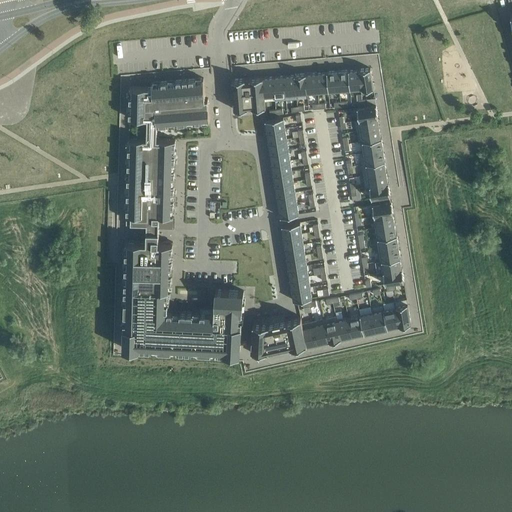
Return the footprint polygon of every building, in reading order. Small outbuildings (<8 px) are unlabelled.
[(371,68),(360,69),(362,90),(361,90),(361,91),(374,90),(371,68)] [(350,69),(339,70),(340,89),(350,89),(351,88),(349,70),(350,70),(350,69)] [(350,70),(349,70),(351,88),(350,89),(351,91),(361,90),(362,90),(360,69),(350,70)] [(339,70),(327,71),(327,72),(328,72),(329,90),(340,89),(339,70)] [(327,72),(317,73),(319,91),(329,90),(328,72),(327,72)] [(307,73),(295,74),(295,75),(296,75),(297,93),(307,92),(308,92),(306,74),(307,74),(307,73)] [(307,74),(306,74),(308,92),(307,92),(307,94),(319,94),(319,91),(317,73),(307,74)] [(285,75),(274,76),(275,95),(275,100),(287,99),(287,94),(286,94),(285,75)] [(295,75),(285,75),(286,94),(287,94),(297,93),(296,75),(295,75)] [(274,76),(263,77),(265,96),(275,95),(274,76)] [(263,77),(232,79),(235,109),(236,109),(239,109),(239,107),(244,106),(244,108),(247,108),(248,108),(248,107),(253,106),(253,107),(256,107),(257,107),(256,105),(262,105),(262,107),(266,106),(265,101),(265,96),(263,77)] [(125,286),(125,287),(169,288),(172,288),(172,287),(172,286),(172,280),(172,278),(172,274),(173,271),(173,265),(173,257),(173,256),(173,250),(173,242),(164,241),(159,241),(160,228),(160,226),(170,226),(170,215),(174,215),(174,214),(174,213),(174,207),(174,198),(175,192),(175,190),(175,185),(175,183),(175,177),(175,171),(175,168),(175,162),(175,155),(176,153),(176,147),(176,139),(158,138),(158,125),(169,124),(170,124),(175,123),(188,122),(194,122),(200,121),(203,121),(209,120),(210,120),(209,98),(206,98),(204,78),(203,78),(202,78),(197,78),(179,80),(175,80),(169,81),(166,81),(160,81),(154,82),(152,82),(153,87),(130,86),(130,88),(130,94),(130,103),(130,109),(129,118),(148,118),(147,138),(129,137),(129,139),(129,145),(129,154),(128,160),(128,169),(128,175),(128,184),(128,190),(127,199),(127,205),(127,224),(147,224),(147,241),(126,240),(126,242),(126,248),(126,256),(125,286)] [(377,104),(358,107),(360,119),(378,116),(378,117),(379,117),(377,104)] [(284,116),(266,119),(267,130),(286,127),(284,116)] [(360,119),(355,119),(357,131),(361,130),(380,127),(378,117),(378,116),(360,119)] [(286,127),(267,130),(269,141),(287,138),(286,127)] [(380,127),(361,130),(363,140),(363,141),(381,138),(381,137),(380,127)] [(363,140),(361,140),(362,152),(384,149),(382,137),(381,137),(381,138),(363,141),(363,140)] [(287,138),(269,141),(271,152),(289,149),(287,138)] [(289,149),(271,152),(273,162),(291,159),(289,149)] [(362,152),(360,152),(362,164),(385,160),(386,160),(384,149),(362,152)] [(291,159),(273,162),(274,173),(293,170),(291,159)] [(385,160),(362,164),(364,175),(387,171),(385,160)] [(293,170),(274,173),(276,184),(294,181),(293,170)] [(387,171),(364,175),(366,187),(370,186),(388,183),(388,182),(387,171)] [(294,181),(276,184),(278,195),(296,192),(294,181)] [(388,183),(370,186),(372,198),(391,195),(389,182),(388,182),(388,183)] [(296,192),(278,195),(279,205),(298,202),(296,192)] [(392,200),(371,204),(373,216),(375,216),(375,215),(393,213),(394,213),(392,200)] [(298,202),(279,205),(281,216),(299,213),(298,202)] [(393,213),(375,215),(375,216),(377,227),(395,224),(393,213)] [(301,221),(282,224),(284,235),(302,232),(301,221)] [(395,224),(377,227),(378,237),(397,235),(397,234),(395,224)] [(302,232),(284,235),(286,246),(304,243),(302,232)] [(378,237),(376,237),(378,249),(399,246),(397,234),(397,235),(378,237)] [(304,243),(286,246),(288,257),(306,254),(305,246),(304,243)] [(399,246),(378,249),(380,261),(382,260),(400,257),(401,257),(399,246)] [(306,254),(288,257),(289,268),(308,265),(306,254)] [(400,257),(382,260),(384,271),(402,268),(400,257)] [(308,265),(289,268),(291,278),(309,275),(308,265)] [(402,268),(384,271),(386,284),(405,281),(403,268),(402,268)] [(309,275),(291,278),(293,289),(311,286),(309,275)] [(311,286),(293,289),(294,300),(313,297),(311,286)] [(123,313),(122,320),(124,320),(124,347),(132,348),(132,349),(139,350),(139,348),(140,348),(140,347),(152,348),(152,350),(159,350),(159,348),(171,349),(171,351),(178,351),(178,349),(192,350),(192,352),(199,352),(199,350),(211,351),(211,353),(218,353),(218,351),(224,352),(226,352),(225,354),(232,354),(233,353),(241,353),(242,319),(244,319),(245,312),(243,312),(243,306),(244,306),(244,305),(245,305),(246,298),(244,298),(244,290),(216,289),(215,307),(215,309),(201,308),(201,312),(200,312),(194,311),(182,311),(180,311),(174,310),(168,310),(168,301),(170,301),(170,294),(169,294),(169,288),(125,287),(125,293),(123,293),(123,300),(125,300),(124,313),(123,313)] [(407,298),(394,301),(396,307),(396,306),(400,325),(411,323),(407,298)] [(385,309),(384,309),(388,327),(389,327),(400,325),(396,306),(396,307),(385,309)] [(373,312),(377,330),(389,328),(389,327),(388,327),(384,309),(373,312)] [(373,312),(361,314),(365,333),(377,330),(373,312)] [(361,314),(349,317),(353,335),(365,332),(365,333),(361,314)] [(252,350),(252,352),(273,353),(308,346),(308,345),(307,345),(302,322),(303,322),(301,316),(286,319),(286,317),(277,319),(276,315),(254,319),(252,350)] [(337,315),(325,317),(330,340),(329,340),(329,341),(342,338),(342,337),(341,338),(337,319),(338,319),(337,315)] [(325,317),(314,320),(319,343),(329,340),(330,340),(325,317)] [(338,319),(337,319),(341,338),(342,337),(353,335),(349,317),(338,319)] [(303,322),(302,322),(307,345),(308,345),(319,343),(314,320),(303,322)]
